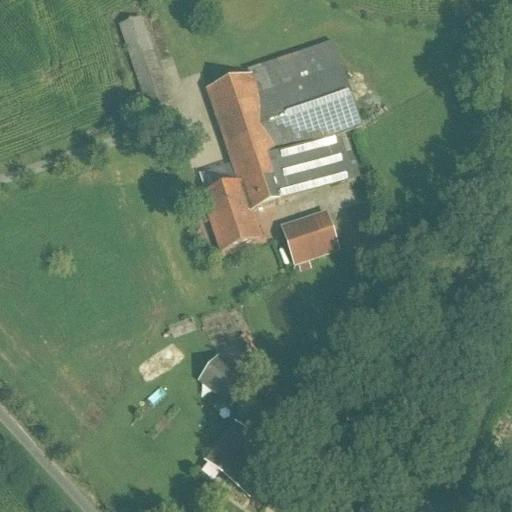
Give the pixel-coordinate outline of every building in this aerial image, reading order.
[(270,19),(272,10),(270,0),(269,0),(224,0),(224,1),(223,10),(225,20),(230,27),(238,33),(248,35),(257,33),(265,27),(270,19)] [(170,106),(141,21),(120,29),(144,98),(132,102),(138,117),(170,106)] [(250,79),(257,99),(341,71),(331,41),(247,70),(250,79)] [(252,217),(292,203),(277,160),(346,136),(362,131),(341,71),(257,99),(250,79),(209,93),(240,186),(241,186),(252,217)] [(346,136),(277,160),(292,203),(361,179),(346,136)] [(240,186),(203,198),(222,257),(262,244),(252,217),(241,186),(240,186)] [(327,219),(283,234),(295,269),(339,254),(327,219)] [(250,386),(219,361),(200,385),(232,409),(250,386)] [(238,489),(252,471),(265,454),(237,432),(210,466),(238,489)] [(252,471),(238,489),(249,497),(263,480),(252,471)]
